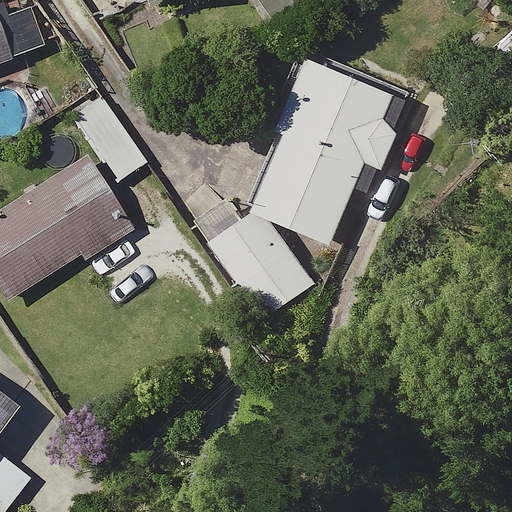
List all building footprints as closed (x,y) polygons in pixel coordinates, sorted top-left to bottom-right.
[(180,0),(119,0),(129,22),(180,0)] [(0,69),(18,64),(0,12),(0,69)] [(257,220),(338,248),(365,170),(388,178),(402,139),(379,131),(399,75),(356,60),(348,81),(311,68),(257,220)] [(134,228),(92,161),(0,217),(0,301),(4,308),(134,228)] [(308,292),(254,226),(215,259),(269,325),(308,292)] [(0,436),(14,418),(0,407),(0,436)]
